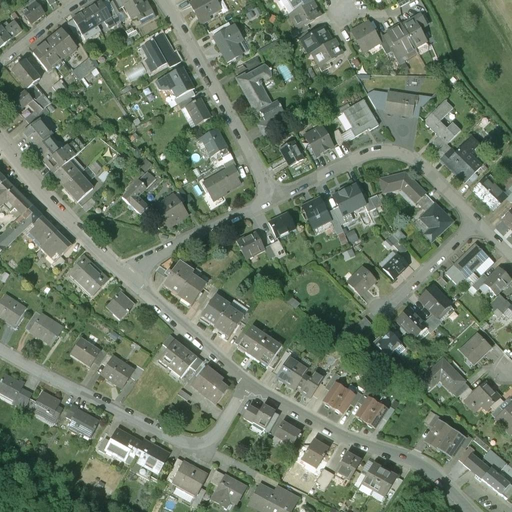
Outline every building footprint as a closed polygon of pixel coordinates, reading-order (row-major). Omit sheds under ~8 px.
[(140,0),(117,0),(115,1),(120,10),(125,7),(132,20),(147,11),(140,0)] [(214,0),(199,0),(190,5),(194,13),(196,12),(201,20),(220,10),(214,0)] [(287,0),(290,4),(285,7),(290,15),(312,3),(314,1),(313,0),(287,0)] [(406,0),(402,0),(396,4),(399,9),(408,3),(406,0)] [(120,10),(115,1),(110,4),(113,10),(116,16),(121,13),(120,10)] [(102,2),(87,11),(96,26),(103,22),(109,31),(116,27),(108,13),(102,2)] [(35,3),(22,13),(30,24),(43,14),(35,3)] [(312,3),(292,14),(297,22),(295,23),(298,29),(306,24),(320,16),(312,3)] [(408,3),(399,9),(402,14),(411,8),(408,3)] [(116,16),(113,10),(108,13),(116,27),(121,24),(116,16)] [(87,11),(72,20),(73,21),(79,31),(84,40),(99,31),(96,26),(87,11)] [(412,21),(406,24),(406,25),(402,27),(414,49),(425,43),(418,31),(426,27),(419,16),(412,20),(412,21)] [(73,21),(67,24),(73,34),(79,31),(73,21)] [(2,31),(10,41),(21,32),(13,22),(2,31)] [(298,29),(297,30),(300,35),(307,31),(309,29),(306,24),(298,29)] [(368,24),(352,33),(360,47),(369,49),(373,47),(372,45),(378,42),(375,37),(368,24)] [(401,26),(397,28),(396,28),(393,30),(392,31),(388,34),(395,46),(400,55),(405,52),(409,53),(415,50),(414,49),(402,27),(401,26)] [(0,49),(10,41),(2,31),(0,28),(0,49)] [(310,36),(302,40),(305,46),(306,46),(311,54),(314,52),(331,42),(323,28),(310,36)] [(235,29),(226,34),(226,33),(214,39),(228,64),(242,56),(236,45),(243,42),(235,29)] [(300,35),(298,36),(300,41),(302,40),(310,36),(307,31),(300,35)] [(76,49),(62,32),(48,43),(62,60),(76,49)] [(389,49),(380,34),(375,37),(378,42),(386,56),(391,53),(389,49)] [(162,35),(151,42),(151,43),(138,50),(139,51),(145,47),(151,59),(145,62),(151,74),(168,65),(168,66),(179,59),(176,54),(172,56),(162,37),(163,36),(162,35)] [(331,42),(314,52),(318,59),(316,60),(320,66),(328,62),(341,54),(334,41),(331,42)] [(62,60),(48,43),(33,55),(47,72),(62,60)] [(395,46),(389,49),(391,53),(399,67),(405,63),(400,55),(395,46)] [(79,81),(97,70),(90,59),(73,70),(79,81)] [(259,61),(251,66),(254,71),(262,66),(259,61)] [(39,81),(24,62),(12,71),(27,90),(34,85),(39,81)] [(320,66),(318,67),(321,72),(331,67),(328,62),(320,66)] [(265,66),(247,77),(246,74),(237,80),(256,115),(260,113),(265,122),(269,120),(270,120),(284,112),(279,102),(272,106),(261,86),(263,85),(262,83),(271,78),(271,74),(270,71),(268,68),(265,66)] [(183,69),(156,84),(160,92),(172,93),(177,101),(192,92),(195,91),(194,90),(193,91),(182,71),(183,70),(183,69)] [(59,95),(69,91),(64,80),(54,85),(59,95)] [(50,105),(34,85),(27,90),(25,92),(32,102),(42,111),(50,105)] [(25,92),(9,105),(17,114),(28,105),(33,111),(34,110),(36,113),(35,114),(37,116),(39,115),(42,111),(32,102),(25,92)] [(177,101),(174,102),(177,107),(179,106),(191,99),(195,97),(192,92),(177,101)] [(415,98),(387,94),(384,113),(412,118),(414,107),(415,98)] [(191,99),(179,106),(182,112),(187,109),(186,108),(194,104),(191,99)] [(194,104),(186,108),(187,109),(197,127),(210,119),(200,101),(194,104)] [(364,102),(341,115),(342,115),(345,114),(354,129),(351,131),(356,139),(370,131),(370,132),(379,127),(364,102)] [(447,130),(439,123),(452,110),(444,102),(423,124),(438,139),(432,145),(440,152),(440,153),(446,146),(460,133),(452,125),(447,130)] [(33,114),(25,120),(31,128),(39,121),(33,114)] [(43,119),(54,134),(58,131),(47,116),(43,119)] [(265,122),(258,126),(264,138),(276,131),(270,120),(269,120),(265,122)] [(31,128),(22,135),(34,150),(48,139),(51,137),(39,121),(31,128)] [(322,129),(305,138),(317,158),(333,149),(322,129)] [(216,131),(202,139),(212,159),(219,155),(222,159),(230,155),(221,139),(220,139),(216,131)] [(346,144),(339,131),(333,135),(340,148),(346,144)] [(48,139),(34,150),(46,165),(60,153),(59,152),(48,139)] [(454,155),(447,163),(454,171),(456,169),(460,173),(457,177),(464,185),(480,169),(468,157),(478,147),(470,139),(454,155)] [(60,153),(46,165),(55,176),(68,165),(75,158),(85,149),(77,140),(66,148),(65,148),(59,152),(60,153)] [(294,143),(281,151),(290,169),(304,161),(294,143)] [(446,146),(440,153),(440,152),(436,156),(440,161),(450,151),(450,150),(446,146)] [(450,151),(440,161),(445,165),(447,163),(454,155),(450,151)] [(230,155),(222,159),(214,164),(217,170),(233,161),(230,155)] [(146,173),(154,165),(148,159),(140,167),(146,173)] [(55,176),(54,177),(65,189),(79,176),(68,165),(55,176)] [(234,167),(203,185),(211,198),(219,193),(221,197),(241,185),(237,178),(240,177),(234,167)] [(96,177),(88,168),(83,173),(91,182),(96,177)] [(105,173),(98,180),(105,187),(112,179),(105,173)] [(155,182),(148,174),(144,177),(152,185),(155,182)] [(79,176),(65,189),(78,204),(93,191),(79,176)] [(408,178),(402,176),(381,181),(384,194),(402,190),(416,205),(417,204),(426,196),(408,178)] [(152,185),(144,177),(139,183),(147,191),(152,185)] [(487,179),(473,193),(482,202),(490,210),(503,196),(493,186),(494,186),(493,185),(496,183),(489,177),(487,179)] [(147,191),(145,192),(150,196),(160,185),(155,182),(152,185),(147,191)] [(32,208),(7,183),(0,188),(0,209),(0,210),(7,204),(22,218),(32,208)] [(139,183),(128,194),(136,202),(140,198),(145,192),(147,191),(139,183)] [(511,186),(503,196),(510,204),(511,201),(511,186)] [(355,187),(334,198),(344,217),(365,206),(355,187)] [(149,209),(141,202),(142,200),(140,198),(136,202),(128,194),(122,199),(141,217),(149,209)] [(179,195),(174,198),(180,207),(185,203),(179,195)] [(426,196),(417,204),(422,209),(430,200),(426,196)] [(174,198),(156,210),(162,219),(169,229),(187,218),(180,207),(174,198)] [(321,199),(309,205),(303,208),(310,222),(321,217),(328,214),(321,199)] [(453,223),(434,205),(420,219),(425,225),(428,222),(433,227),(428,232),(436,240),(453,223)] [(32,208),(22,218),(22,219),(11,230),(19,238),(32,225),(34,226),(42,218),(32,208)] [(156,210),(150,213),(156,222),(162,219),(156,210)] [(511,210),(501,221),(511,232),(511,210)] [(280,220),(270,225),(278,240),(296,230),(289,217),(281,221),(280,220)] [(57,233),(42,218),(34,226),(36,228),(27,238),(39,250),(57,233)] [(11,230),(1,239),(0,238),(0,242),(6,249),(12,244),(13,244),(19,238),(11,230)] [(351,245),(360,241),(355,231),(346,235),(351,245)] [(57,233),(39,250),(53,264),(54,265),(61,258),(72,247),(57,233)] [(258,236),(247,241),(246,239),(237,243),(247,263),(248,262),(247,260),(256,256),(257,258),(266,253),(258,236)] [(393,236),(387,241),(394,248),(399,243),(393,236)] [(408,252),(399,243),(394,248),(402,257),(408,252)] [(475,246),(454,267),(462,276),(466,280),(487,259),(475,246)] [(350,252),(343,255),(345,261),(353,257),(350,252)] [(398,256),(383,270),(393,282),(408,267),(398,256)] [(61,258),(54,265),(53,264),(51,266),(56,271),(63,265),(65,262),(61,258)] [(96,271),(83,258),(79,263),(80,264),(70,275),(81,286),(96,271)] [(167,278),(171,271),(162,265),(157,273),(167,278)] [(180,265),(164,287),(178,297),(193,277),(194,275),(180,265)] [(453,267),(446,274),(446,276),(455,286),(460,281),(459,279),(462,276),(454,267),(453,267)] [(362,271),(353,279),(355,280),(349,286),(347,284),(347,285),(359,298),(375,283),(362,270),(362,271)] [(488,281),(483,285),(484,286),(495,297),(511,282),(499,270),(488,281)] [(108,282),(96,271),(81,286),(93,297),(108,282)] [(483,276),(471,288),(477,293),(484,286),(483,285),(488,281),(483,276)] [(178,297),(178,298),(192,308),(204,291),(207,287),(193,277),(178,297)] [(207,287),(204,291),(210,295),(215,287),(217,285),(211,281),(207,287)] [(210,295),(208,297),(214,301),(217,297),(221,291),(215,287),(210,295)] [(433,288),(419,302),(434,316),(437,320),(451,307),(433,288)] [(118,289),(110,298),(110,299),(111,298),(114,301),(120,294),(121,294),(122,293),(118,289)] [(121,294),(120,294),(114,301),(109,307),(115,313),(112,316),(113,316),(120,322),(119,322),(120,323),(128,314),(129,313),(125,310),(131,303),(121,294)] [(26,311),(5,297),(0,304),(0,317),(6,322),(9,319),(15,309),(23,314),(26,311)] [(214,301),(201,319),(216,328),(230,308),(231,307),(217,297),(214,301)] [(504,302),(496,310),(502,316),(508,310),(510,308),(504,302)] [(216,328),(215,329),(229,340),(244,319),(230,308),(216,328)] [(23,314),(15,309),(9,319),(18,325),(25,315),(23,314)] [(424,325),(410,311),(397,323),(401,328),(398,332),(403,338),(407,334),(414,342),(416,340),(420,344),(429,335),(425,331),(427,329),(424,325)] [(36,313),(25,329),(30,333),(41,316),(36,313)] [(63,330),(41,316),(30,333),(45,342),(46,341),(53,345),(63,330)] [(437,320),(434,316),(429,321),(437,330),(442,325),(437,320)] [(365,320),(354,330),(360,336),(371,326),(365,320)] [(437,330),(429,321),(424,325),(427,329),(425,331),(429,335),(431,336),(437,330)] [(360,336),(354,342),(358,347),(375,331),(371,326),(360,336)] [(282,348),(252,328),(240,347),(238,350),(267,369),(269,367),(276,357),(282,348)] [(401,346),(387,332),(386,332),(387,334),(380,341),(378,340),(373,345),(387,360),(394,353),(398,357),(405,351),(400,347),(401,346)] [(241,333),(234,344),(240,347),(246,337),(241,333)] [(477,334),(458,352),(466,360),(468,359),(473,364),(472,365),(473,365),(472,366),(473,367),(490,351),(483,344),(485,343),(477,334)] [(170,337),(162,346),(168,351),(174,343),(175,343),(176,342),(170,337)] [(101,352),(81,339),(71,356),(91,369),(96,361),(101,352)] [(175,343),(174,343),(168,351),(159,362),(181,379),(190,368),(196,361),(196,360),(175,343)] [(108,354),(103,351),(101,352),(96,361),(101,365),(108,354)] [(274,370),(272,373),(278,376),(290,358),(291,355),(286,352),(281,360),(274,370)] [(114,358),(108,354),(101,365),(106,368),(113,359),(114,358)] [(276,357),(269,367),(274,370),(281,360),(276,357)] [(278,376),(276,378),(286,385),(299,364),(290,358),(278,376)] [(113,359),(106,368),(100,377),(122,391),(130,379),(134,373),(133,372),(113,359)] [(197,359),(196,360),(196,361),(190,368),(195,372),(203,363),(197,359)] [(463,383),(442,361),(421,380),(428,386),(436,379),(451,395),(463,383)] [(299,364),(286,385),(296,391),(298,388),(303,391),(310,380),(305,377),(309,371),(299,364)] [(143,372),(136,368),(133,372),(134,373),(130,379),(136,383),(143,372)] [(206,368),(192,387),(216,406),(228,390),(220,384),(222,381),(206,368)] [(303,391),(302,393),(311,400),(314,396),(322,385),(325,380),(315,373),(303,391)] [(326,388),(325,389),(330,392),(336,383),(336,384),(340,378),(335,374),(326,388)] [(18,384),(4,376),(0,384),(0,393),(14,402),(15,402),(19,394),(24,386),(19,383),(18,384)] [(330,392),(323,403),(333,409),(346,390),(336,384),(336,383),(330,392)] [(463,383),(451,395),(456,400),(468,389),(463,383)] [(485,384),(464,404),(469,409),(476,403),(485,413),(490,408),(499,400),(499,399),(494,393),(493,394),(484,385),(485,384)] [(322,385),(314,396),(319,400),(325,389),(326,388),(322,385)] [(362,397),(358,403),(362,406),(368,398),(372,392),(367,389),(362,397)] [(346,390),(333,409),(343,416),(350,405),(355,396),(346,390)] [(191,397),(181,391),(177,396),(187,403),(191,397)] [(357,393),(355,396),(350,405),(355,408),(358,403),(362,397),(357,393)] [(19,394),(15,402),(14,402),(12,405),(18,409),(25,397),(19,394)] [(60,404),(42,394),(35,407),(38,409),(34,415),(50,424),(55,413),(60,404)] [(362,406),(356,417),(366,424),(378,405),(368,398),(362,406)] [(499,400),(490,408),(494,412),(499,407),(503,404),(499,400)] [(511,434),(511,402),(503,411),(494,420),(495,421),(497,419),(505,427),(503,429),(510,436),(511,434)] [(378,405),(366,424),(375,430),(382,419),(388,411),(387,410),(378,404),(378,405)] [(259,413),(249,408),(243,419),(252,424),(253,423),(265,430),(275,413),(263,406),(259,413)] [(78,410),(72,407),(65,418),(72,421),(77,412),(78,410)] [(388,411),(382,419),(387,422),(395,411),(389,407),(387,410),(388,411)] [(494,412),(490,416),(494,420),(503,411),(499,407),(494,412)] [(98,424),(77,412),(72,421),(72,422),(69,428),(90,440),(96,429),(98,424)] [(60,416),(55,413),(50,424),(54,426),(60,416)] [(275,413),(265,430),(270,433),(279,415),(275,413)] [(435,415),(428,426),(433,429),(438,422),(440,418),(435,415)] [(438,422),(433,429),(423,443),(424,443),(425,441),(436,449),(435,451),(436,451),(437,450),(450,430),(438,422)] [(299,434),(282,424),(274,438),(282,442),(279,447),(287,452),(290,447),(291,448),(299,434)] [(464,439),(450,430),(437,450),(438,450),(439,447),(452,456),(451,458),(451,459),(460,446),(464,440),(464,439)] [(142,446),(127,438),(128,437),(117,431),(110,444),(105,452),(106,452),(106,451),(114,456),(125,463),(128,456),(134,459),(136,456),(142,446)] [(466,436),(464,439),(464,440),(460,446),(465,450),(472,440),(466,436)] [(266,440),(258,455),(263,458),(272,443),(266,440)] [(105,441),(99,452),(104,454),(105,452),(110,444),(105,441)] [(328,450),(314,441),(303,458),(318,467),(328,450)] [(169,456),(144,442),(142,446),(136,456),(141,459),(139,464),(158,475),(169,456)] [(361,462),(347,454),(335,474),(349,482),(361,462)] [(489,469),(471,454),(463,464),(481,479),(489,469)] [(511,470),(498,458),(489,469),(508,485),(508,486),(511,489),(511,470)] [(177,461),(167,482),(173,485),(184,465),(177,461)] [(301,464),(295,461),(289,471),(295,474),(301,464)] [(208,478),(184,465),(173,485),(197,498),(208,478)] [(385,471),(374,465),(367,477),(362,485),(373,491),(385,471)] [(508,485),(489,469),(481,479),(500,495),(508,486),(508,485)] [(334,476),(324,470),(316,483),(321,486),(317,492),(323,495),(334,476)] [(385,471),(373,491),(384,498),(389,489),(396,478),(385,471)] [(225,478),(216,473),(211,484),(219,488),(225,478)] [(362,474),(354,486),(360,489),(362,485),(367,477),(362,474)] [(245,488),(225,478),(219,488),(212,502),(221,507),(225,499),(236,505),(245,488)] [(402,482),(396,478),(389,489),(395,493),(402,482)] [(281,497),(261,486),(252,504),(266,511),(285,511),(286,511),(285,511),(286,511),(287,511),(286,510),(290,504),(295,506),(299,500),(284,492),(281,497)]
